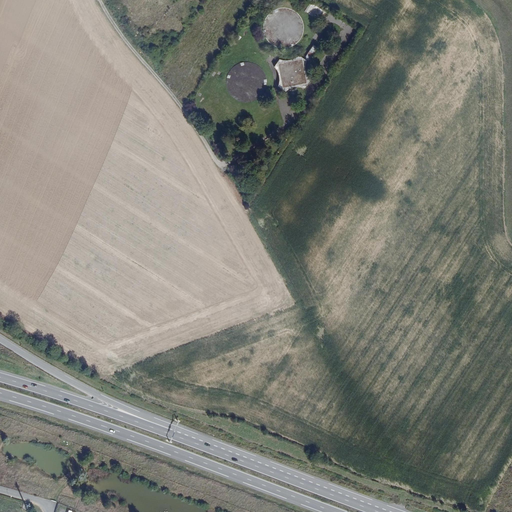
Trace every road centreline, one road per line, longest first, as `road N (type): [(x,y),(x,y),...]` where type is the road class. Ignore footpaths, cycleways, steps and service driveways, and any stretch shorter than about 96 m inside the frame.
road 1 (trunk): [(0,393),(335,511)]
road 2 (trunk): [(381,511),(172,435)]
road 3 (trunk): [(172,435),(0,338)]
road 4 (trunk): [(172,435),(0,377)]
